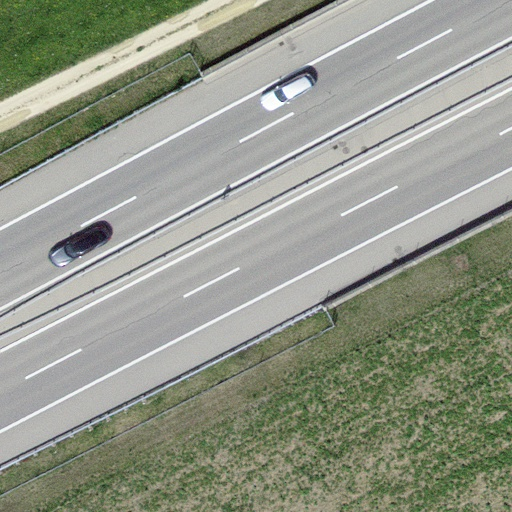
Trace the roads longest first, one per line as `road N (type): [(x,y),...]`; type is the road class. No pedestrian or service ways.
road 1 (motorway): [(511,4),(0,283)]
road 2 (motorway): [(0,401),(511,133)]
road 3 (track): [(0,108),(214,0)]
